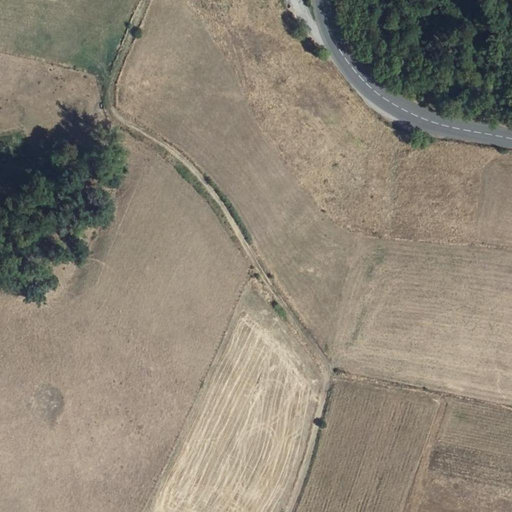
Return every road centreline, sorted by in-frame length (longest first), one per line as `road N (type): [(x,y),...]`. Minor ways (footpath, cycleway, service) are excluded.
road 1 (track): [(146,0),(116,67),(110,98),(117,118),(199,174),(329,372),(289,511)]
road 2 (secondary): [(322,0),(335,41),(382,98),(439,124),(511,139)]
